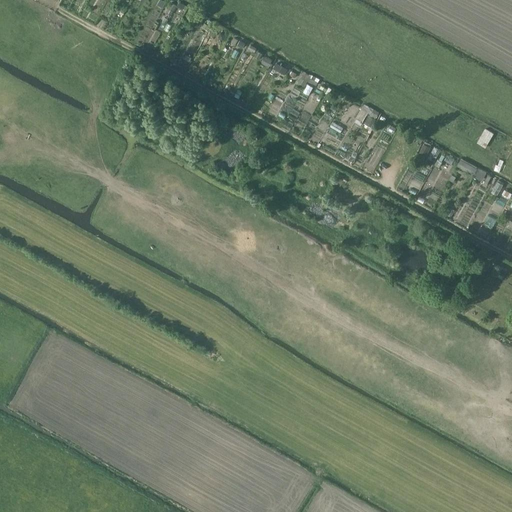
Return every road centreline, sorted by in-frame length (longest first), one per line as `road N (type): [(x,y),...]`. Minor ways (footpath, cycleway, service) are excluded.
road 1 (track): [(0,157),(31,142),(511,411)]
road 2 (track): [(47,0),(511,258)]
road 3 (track): [(51,153),(68,124),(90,122),(140,53)]
